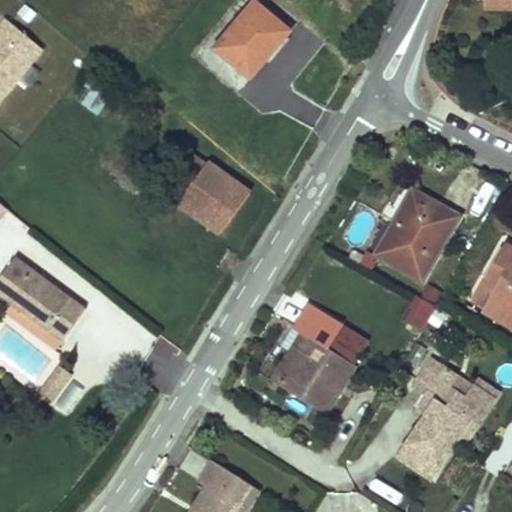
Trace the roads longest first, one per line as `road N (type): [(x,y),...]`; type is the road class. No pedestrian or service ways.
road 1 (residential): [(379,92),(112,511)]
road 2 (residential): [(379,92),(511,164)]
